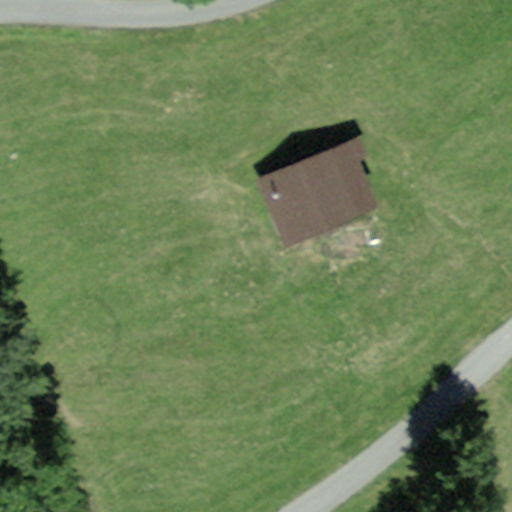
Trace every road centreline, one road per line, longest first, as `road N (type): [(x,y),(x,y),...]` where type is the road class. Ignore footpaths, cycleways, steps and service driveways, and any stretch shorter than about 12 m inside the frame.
road 1 (track): [(312,511),(511,354)]
road 2 (track): [(228,0),(192,12),(0,12)]
